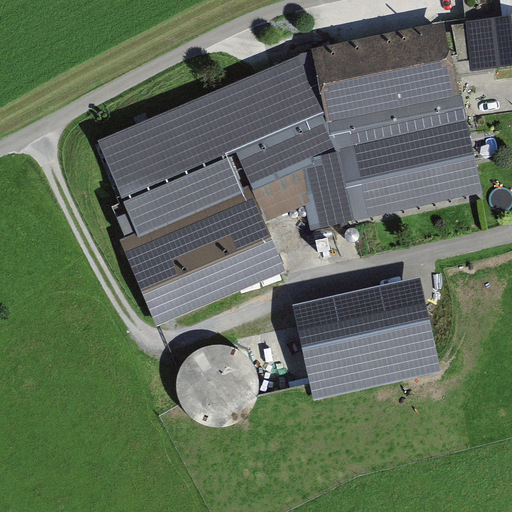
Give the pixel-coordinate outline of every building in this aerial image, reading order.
[(511,22),(466,27),(471,76),(511,71),(511,22)] [(445,30),(312,57),(327,119),(339,156),(356,225),(483,195),(445,30)] [(312,57),(98,146),(123,204),(229,160),(237,156),(327,119),(312,57)] [(237,156),(252,192),(266,225),(305,210),(311,234),(356,225),(339,156),(327,119),(237,156)] [(229,160),(123,204),(138,240),(244,195),(229,160)] [(138,240),(120,247),(156,331),(288,276),(266,225),(252,192),(244,195),(138,240)] [(421,284),(293,313),(300,341),(314,404),(441,375),(427,312),(421,284)] [(177,393),(181,406),(190,418),(202,426),(216,429),(230,427),(243,420),(253,410),(258,396),(259,382),(255,368),(246,357),(234,349),(220,346),(205,348),(193,355),(183,365),(177,378),(177,393)]
